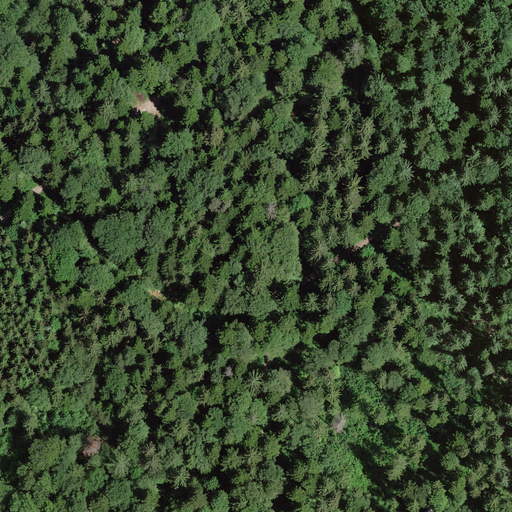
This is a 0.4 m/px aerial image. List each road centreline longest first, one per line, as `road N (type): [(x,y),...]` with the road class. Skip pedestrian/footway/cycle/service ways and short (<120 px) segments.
road 1 (track): [(267,511),(262,404),(276,299),(274,220),(290,125),(308,83)]
road 2 (track): [(276,299),(434,202),(511,178)]
road 3 (track): [(0,227),(193,93)]
